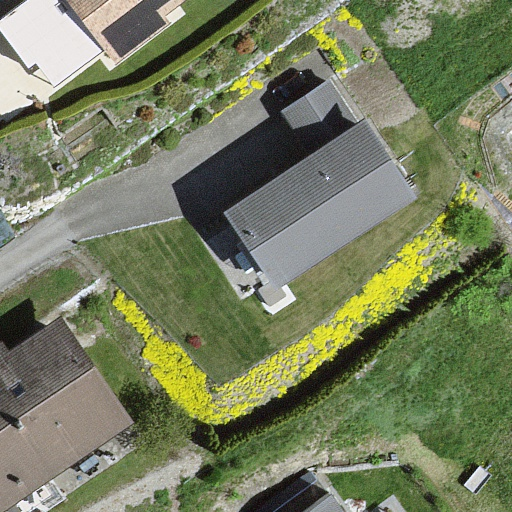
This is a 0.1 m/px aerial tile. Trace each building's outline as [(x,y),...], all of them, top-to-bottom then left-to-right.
[(56,0),(109,86),(192,27),(181,17),(202,0),(56,0)] [(298,131),(351,111),(338,75),(284,94),(298,131)] [(356,134),(220,220),(267,305),(406,216),(356,134)] [(0,352),(0,511),(6,511),(125,437),(53,324),(6,360),(0,352)] [(338,511),(330,500),(314,511),(338,511)]
